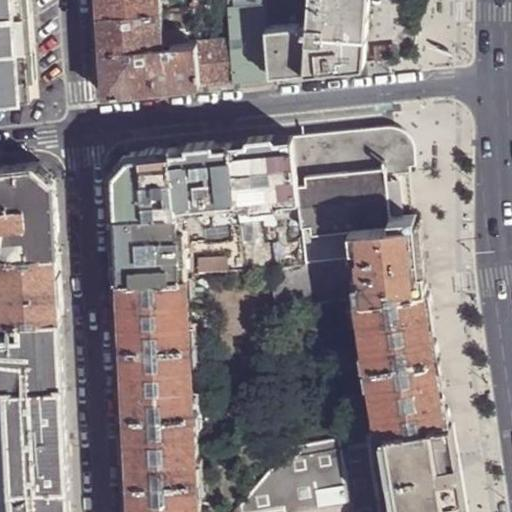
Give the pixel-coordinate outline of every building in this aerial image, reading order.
[(0,0),(0,98),(37,95),(31,30),(28,0),(0,0)] [(163,10),(162,0),(98,0),(99,3),(100,14),(163,10)] [(184,0),(185,9),(195,8),(194,0),(184,0)] [(230,0),(233,38),(236,81),(255,79),(270,78),(269,73),(266,25),(264,0),(230,0)] [(264,0),(266,25),(310,22),(310,0),(264,0)] [(310,0),(310,22),(266,25),(269,73),(366,63),(369,20),(370,0),(310,0)] [(166,45),(163,10),(100,14),(102,38),(102,50),(166,45)] [(220,83),(236,81),(233,38),(197,41),(197,43),(201,85),(220,83)] [(106,95),(201,85),(197,43),(166,45),(102,50),(104,74),(106,95)] [(372,127),(295,136),(300,185),(309,184),(308,175),(388,166),(389,174),(397,173),(411,172),(413,172),(412,165),(416,165),(415,146),(413,138),(407,132),(406,131),(394,127),(381,127),(372,127)] [(262,139),(233,142),(238,199),(239,206),(257,204),(258,208),(286,205),(286,201),(301,199),(300,185),(295,136),(262,139)] [(179,205),(238,199),(233,142),(217,144),(185,147),(173,148),(179,205)] [(117,195),(118,214),(180,211),(179,205),(173,148),(133,152),(115,171),(117,195)] [(5,236),(6,253),(59,249),(56,179),(37,162),(1,166),(0,165),(0,222),(6,222),(8,236),(5,236)] [(393,217),(401,216),(401,211),(401,210),(401,209),(399,209),(393,210),(390,181),(397,180),(399,180),(399,178),(398,178),(397,173),(389,174),(388,166),(308,175),(309,184),(300,185),(301,199),(304,226),(313,225),(314,233),(353,229),(352,227),(392,224),(391,217),(393,217)] [(397,180),(390,181),(393,210),(399,209),(401,209),(401,202),(399,202),(398,200),(401,200),(400,188),(398,188),(397,187),(399,187),(399,180),(397,180)] [(238,199),(179,205),(180,211),(181,211),(181,227),(186,227),(187,256),(182,256),(183,275),(191,274),(273,270),(308,265),(308,262),(304,226),(301,199),(286,201),(286,205),(258,208),(257,204),(239,206),(238,199)] [(180,211),(118,214),(120,251),(121,278),(183,275),(182,256),(187,256),(186,227),(181,227),(181,211),(180,211)] [(424,246),(421,220),(416,220),(416,214),(401,216),(393,217),(391,217),(392,224),(352,227),(353,229),(354,247),(361,246),(362,256),(364,277),(358,278),(359,296),(428,285),(424,246)] [(313,225),(304,226),(308,262),(362,256),(361,246),(354,247),(353,229),(314,233),(313,225)] [(0,319),(21,318),(63,316),(62,305),(61,282),(59,249),(6,253),(0,253),(0,319)] [(191,293),(191,274),(183,275),(121,278),(123,316),(124,344),(193,341),(192,317),(190,317),(189,294),(191,293)] [(428,285),(359,296),(371,365),(439,353),(434,324),(428,285)] [(0,333),(0,390),(8,390),(15,511),(72,511),(63,316),(21,318),(22,332),(0,333)] [(0,333),(22,332),(21,318),(0,319),(0,333)] [(128,412),(196,408),(195,387),(193,387),(192,364),(194,364),(193,341),(124,344),(126,388),(128,412)] [(445,391),(439,353),(371,365),(382,432),(450,421),(445,391)] [(199,475),(196,408),(128,412),(129,447),(131,479),(199,475)] [(382,432),(291,446),(233,511),(259,511),(283,508),(283,511),(310,511),(353,505),(353,511),(465,511),(456,458),(450,421),(382,432)] [(200,511),(199,475),(131,479),(132,511),(200,511)]
